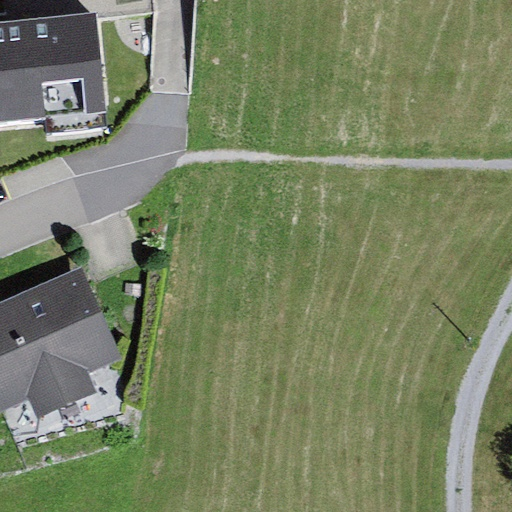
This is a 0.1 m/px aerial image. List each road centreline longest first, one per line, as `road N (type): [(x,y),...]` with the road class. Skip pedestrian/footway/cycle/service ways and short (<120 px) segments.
road 1 (track): [(511,314),(484,364),(457,511)]
road 2 (residential): [(181,160),(0,228)]
